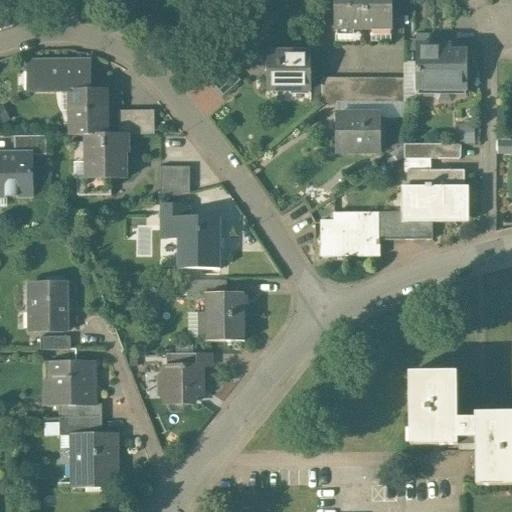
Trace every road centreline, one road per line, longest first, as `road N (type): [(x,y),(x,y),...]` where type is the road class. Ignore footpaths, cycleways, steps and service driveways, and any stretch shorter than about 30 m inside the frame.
road 1 (residential): [(0,41),(74,34),(144,65),(327,312)]
road 2 (residential): [(487,251),(489,37),(466,0)]
road 3 (residential): [(167,511),(327,312)]
road 4 (residential): [(327,312),(417,271),(487,251)]
